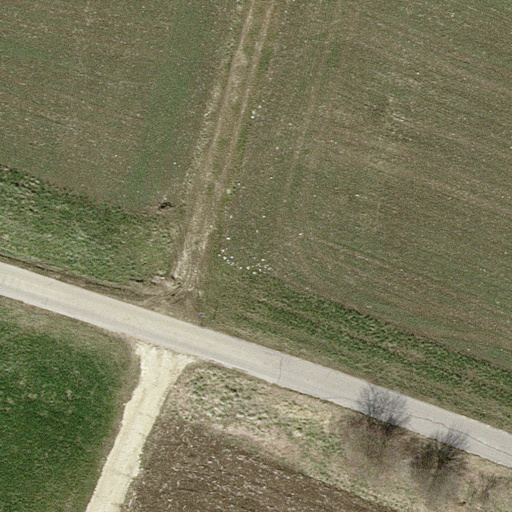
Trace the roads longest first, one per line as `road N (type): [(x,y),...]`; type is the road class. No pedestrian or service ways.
road 1 (track): [(99,511),(176,333),(268,0)]
road 2 (track): [(511,451),(0,279)]
